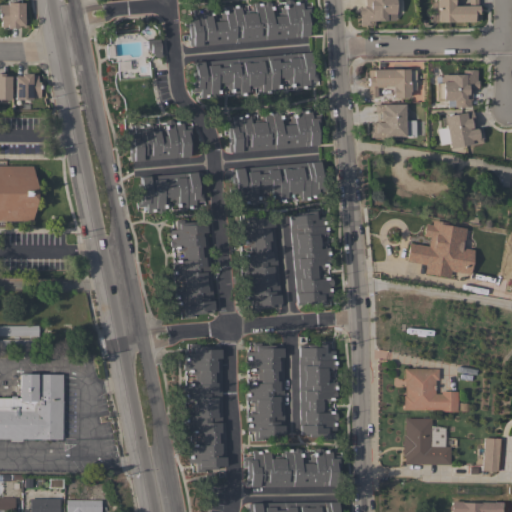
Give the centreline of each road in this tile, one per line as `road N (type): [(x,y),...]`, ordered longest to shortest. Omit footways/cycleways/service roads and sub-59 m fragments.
road 1 (residential): [(227,511),(230,329),(217,162),(214,138),(179,90),(171,0)]
road 2 (secondary): [(50,0),(154,511)]
road 3 (tertiary): [(365,511),(330,0)]
road 4 (secondary): [(140,337),(95,116)]
road 5 (residential): [(132,169),(318,154)]
road 6 (residential): [(357,319),(178,333)]
road 7 (secondary): [(172,511),(140,337)]
road 8 (residential): [(333,47),(499,41)]
road 9 (residential): [(176,60),(306,49)]
